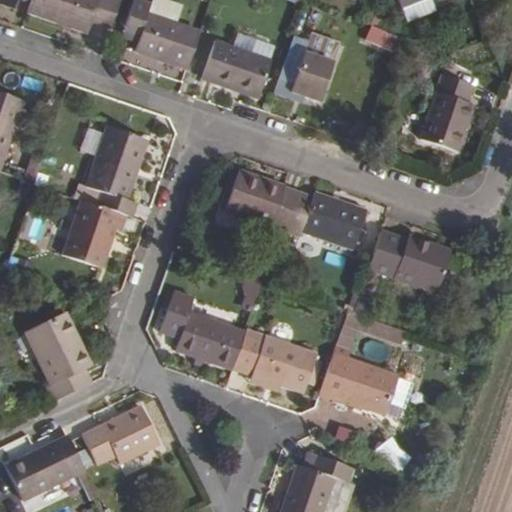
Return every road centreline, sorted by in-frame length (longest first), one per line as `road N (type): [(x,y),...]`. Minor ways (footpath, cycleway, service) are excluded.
road 1 (residential): [(511,111),(474,220),(200,126)]
road 2 (residential): [(200,126),(113,383)]
road 3 (residential): [(200,126),(0,53)]
road 4 (residential): [(226,511),(257,425),(165,388)]
road 5 (residential): [(221,511),(165,388)]
road 6 (residential): [(113,383),(0,439)]
